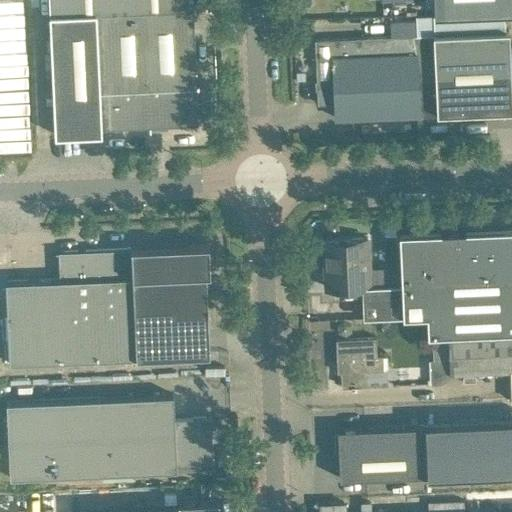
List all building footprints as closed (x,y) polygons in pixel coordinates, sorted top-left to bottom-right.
[(192,0),(48,0),(55,134),(102,132),(101,128),(149,126),(150,131),(151,131),(151,126),(198,123),(192,0)] [(511,0),(433,0),(434,13),(511,9),(511,0)] [(415,34),(418,114),(419,114),(419,110),(437,109),(438,113),(511,109),(511,71),(510,30),(505,30),(504,11),(416,15),(417,34),(415,34)] [(336,117),(418,114),(415,34),(315,38),(317,103),(335,102),(336,117)] [(511,227),(464,229),(465,229),(465,228),(441,229),(441,230),(442,230),(399,232),(402,284),(374,285),(362,286),(363,317),(403,315),(403,314),(427,313),(428,333),(432,333),(432,335),(511,330),(511,227)] [(374,285),(373,267),(369,268),(367,236),(323,238),(325,261),(328,260),(329,288),(338,287),(339,289),(345,289),(345,287),(362,286),(374,285)] [(210,353),(210,352),(206,272),(210,272),(209,243),(58,250),(59,278),(5,280),(9,362),(210,353)] [(511,330),(432,335),(433,358),(449,358),(450,372),(511,369),(511,330)] [(340,371),(341,385),(388,382),(387,370),(383,370),(383,354),(375,355),(374,336),(336,338),(337,371),(340,371)] [(214,467),(211,416),(174,418),(173,393),(6,400),(9,476),(214,467)] [(511,469),(511,420),(425,424),(338,428),(340,477),(428,473),(428,474),(511,469)] [(179,505),(83,509),(83,511),(219,511),(219,499),(178,500),(179,505)]
